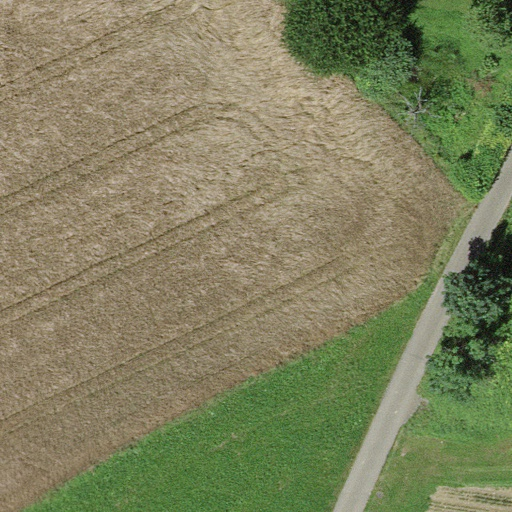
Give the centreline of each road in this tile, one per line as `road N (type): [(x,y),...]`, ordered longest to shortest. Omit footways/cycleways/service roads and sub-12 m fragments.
road 1 (residential): [(425,338),(346,511)]
road 2 (residential): [(425,338),(511,176)]
